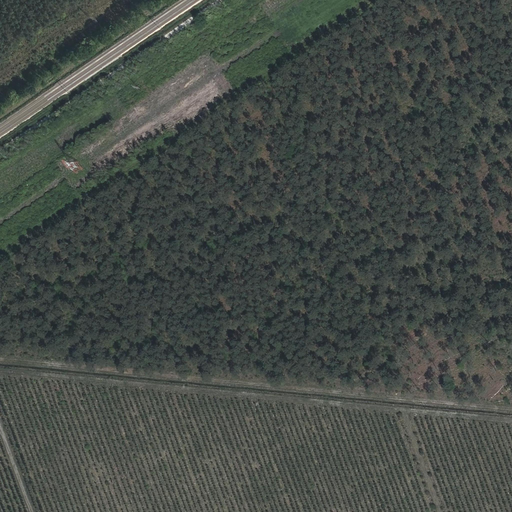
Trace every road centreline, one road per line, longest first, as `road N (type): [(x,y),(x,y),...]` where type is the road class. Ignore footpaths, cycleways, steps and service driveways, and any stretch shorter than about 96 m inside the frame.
road 1 (track): [(511,421),(0,369)]
road 2 (track): [(511,407),(0,359)]
road 3 (track): [(220,0),(0,149)]
